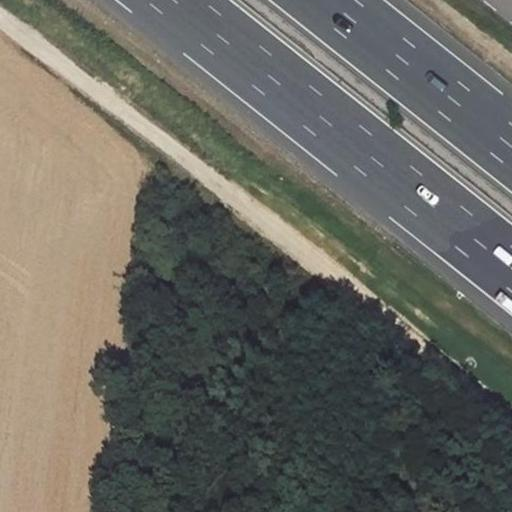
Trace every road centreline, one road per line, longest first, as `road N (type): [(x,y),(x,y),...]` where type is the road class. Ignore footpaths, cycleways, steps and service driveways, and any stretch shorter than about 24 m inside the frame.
road 1 (track): [(511,418),(0,14)]
road 2 (motorway): [(173,0),(511,270)]
road 3 (motorway): [(511,146),(328,0)]
